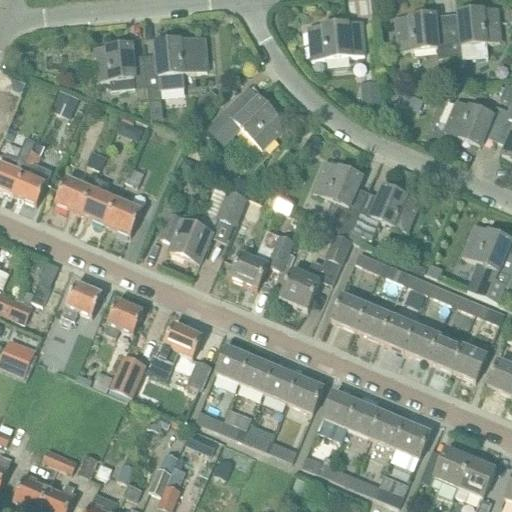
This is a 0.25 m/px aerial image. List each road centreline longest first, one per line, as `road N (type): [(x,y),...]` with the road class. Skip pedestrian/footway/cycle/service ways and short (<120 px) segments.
road 1 (residential): [(511,442),(0,227)]
road 2 (residential): [(250,0),(265,54),(337,131),(511,202)]
road 3 (residential): [(8,19),(205,0)]
